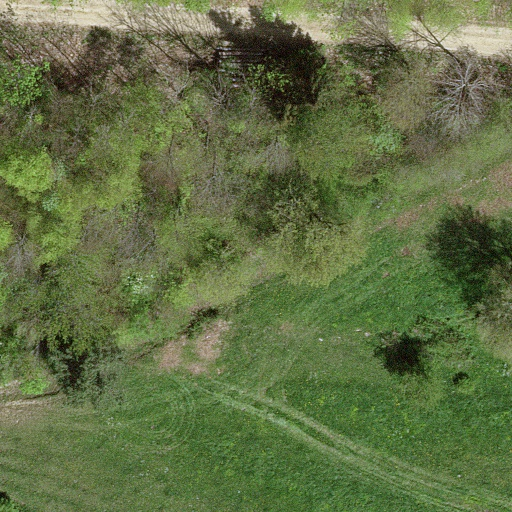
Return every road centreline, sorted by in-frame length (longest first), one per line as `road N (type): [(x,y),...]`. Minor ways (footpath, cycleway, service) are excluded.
road 1 (track): [(0,390),(106,354),(511,145)]
road 2 (track): [(511,45),(0,4)]
